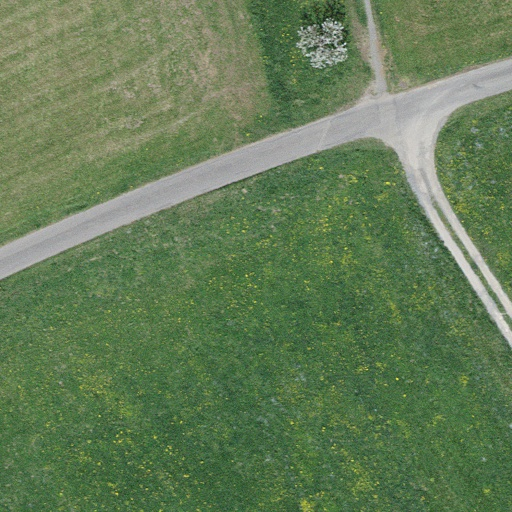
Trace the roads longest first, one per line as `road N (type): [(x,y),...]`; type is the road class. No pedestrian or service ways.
road 1 (residential): [(511,73),(187,184),(0,264)]
road 2 (track): [(367,0),(388,113),(511,328)]
